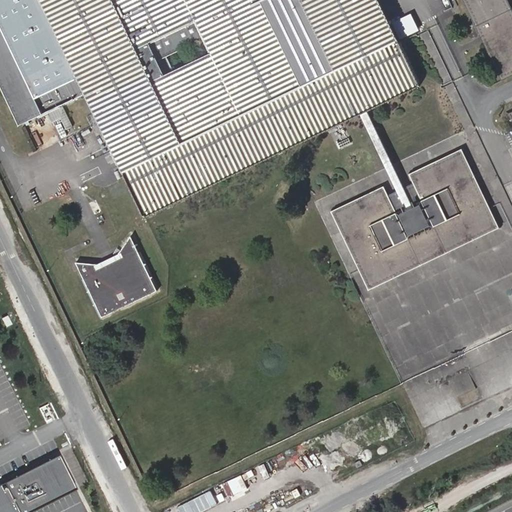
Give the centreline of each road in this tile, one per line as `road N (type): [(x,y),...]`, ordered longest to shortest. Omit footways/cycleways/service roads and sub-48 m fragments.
road 1 (unclassified): [(131,511),(0,237)]
road 2 (unclassified): [(511,415),(321,511)]
